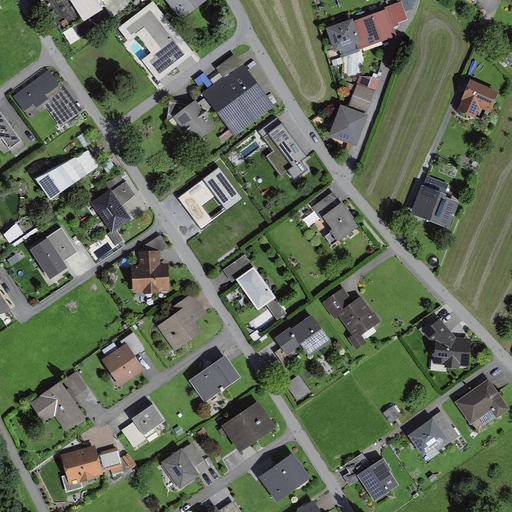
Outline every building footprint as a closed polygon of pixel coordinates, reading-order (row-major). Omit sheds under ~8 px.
[(46,0),(69,32),(107,6),(102,0),(46,0)] [(169,0),(185,19),(207,0),(169,0)] [(155,1),(120,29),(131,43),(140,36),(153,52),(144,59),(161,81),(196,54),(155,1)] [(355,20),(327,30),(336,54),(358,46),(360,51),(398,37),(396,30),(400,28),(398,22),(408,19),(402,3),(387,8),(388,11),(356,23),(355,20)] [(205,93),(238,136),(275,108),(242,65),(205,93)] [(50,70),(16,95),(35,121),(50,109),(62,124),(80,110),(50,70)] [(350,108),(342,107),(330,138),(357,148),(371,117),(367,115),(382,81),(373,78),(362,78),(350,108)] [(501,93),(473,81),(460,113),(477,120),(481,109),(493,114),(501,93)] [(196,101),(176,117),(196,142),(216,125),(196,101)] [(2,111),(0,113),(0,146),(6,154),(25,140),(2,111)] [(310,156),(280,117),(261,131),(276,151),(268,157),(283,177),(290,172),(296,180),(310,170),(303,161),(310,156)] [(90,149),(37,179),(53,200),(100,167),(90,149)] [(221,170),(182,198),(204,229),(244,201),(221,170)] [(449,195),(424,186),(413,217),(451,231),(460,204),(447,199),(449,195)] [(113,190),(92,204),(112,234),(133,220),(113,190)] [(336,192),(316,207),(341,242),(362,227),(336,192)] [(11,243),(25,233),(18,223),(4,234),(11,243)] [(49,238),(31,251),(51,279),(69,267),(49,238)] [(142,266),(133,266),(134,291),(169,290),(168,265),(161,265),(161,251),(142,252),(142,266)] [(246,255),(226,270),(235,283),(239,280),(259,311),(278,299),(246,255)] [(0,285),(6,281),(0,272),(0,314),(1,314),(10,311),(0,295),(0,285)] [(363,297),(355,303),(345,289),(326,303),(338,320),(342,318),(357,337),(380,318),(363,297)] [(177,314),(160,327),(180,352),(202,334),(194,324),(209,313),(195,294),(174,310),(177,314)] [(292,326),(277,338),(290,355),(302,345),(313,358),(334,341),(312,314),(294,329),(292,326)] [(470,342),(454,341),(456,339),(441,320),(426,332),(438,348),(437,363),(468,366),(470,342)] [(127,342),(103,360),(123,387),(147,370),(127,342)] [(225,357),(193,380),(208,399),(240,376),(225,357)] [(312,391),(301,375),(288,385),(300,400),(312,391)] [(490,380),(457,402),(473,425),(495,411),(499,417),(509,410),(490,380)] [(61,384),(33,404),(47,424),(57,416),(70,433),(87,420),(61,384)] [(136,422),(124,431),(136,446),(170,419),(156,402),(134,420),(136,422)] [(278,431),(260,402),(224,424),(241,453),(250,447),(278,431)] [(397,406),(386,413),(393,424),(404,417),(397,406)] [(444,411),(410,435),(425,457),(438,448),(440,451),(462,436),(444,411)] [(192,443),(162,466),(181,491),(203,474),(197,465),(201,462),(205,459),(192,443)] [(93,445),(61,454),(70,487),(103,478),(93,445)] [(103,451),(110,475),(125,471),(118,446),(103,451)] [(130,452),(124,456),(132,468),(138,464),(130,452)] [(293,452),(260,478),(279,502),(312,476),(293,452)] [(381,459),(361,473),(379,499),(399,485),(381,459)] [(313,499),(295,511),(323,511),(321,509),(313,499)] [(216,506),(204,511),(239,511),(234,502),(219,511),(216,506)]
